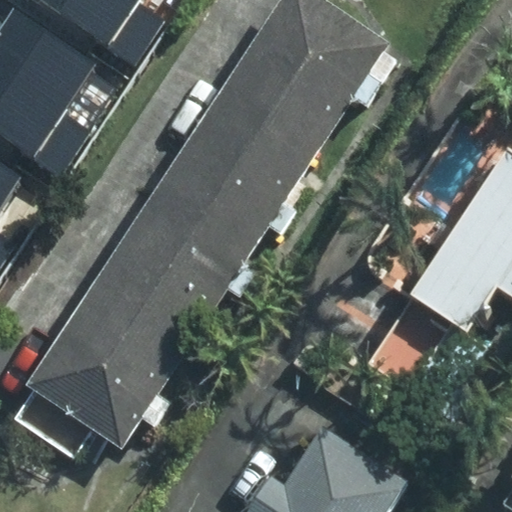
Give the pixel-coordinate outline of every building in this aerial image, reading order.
[(38,0),(142,66),(172,20),(145,3),(147,0),(38,0)] [(302,0),(266,0),(197,104),(292,168),(341,96),(355,105),(367,86),(353,77),(373,46),(302,0)] [(0,134),(66,178),(96,132),(70,115),(100,68),(18,16),(0,43),(0,134)] [(197,104),(130,206),(226,269),(256,226),(267,234),(280,215),(266,206),(292,168),(197,104)] [(511,155),(498,147),(398,299),(404,302),(363,365),(434,412),(474,352),(455,340),(486,293),(508,308),(511,302),(511,155)] [(0,278),(22,244),(0,230),(0,220),(26,181),(0,164),(0,278)] [(239,278),(226,269),(130,206),(68,299),(163,362),(212,288),(227,297),(239,278)] [(139,399),(163,362),(68,299),(9,388),(105,451),(127,418),(140,427),(152,408),(139,399)] [(81,443),(21,403),(4,428),(65,468),(81,443)] [(381,511),(397,489),(310,433),(271,492),(260,485),(242,511),(381,511)] [(511,455),(496,481),(511,491),(511,455)]
